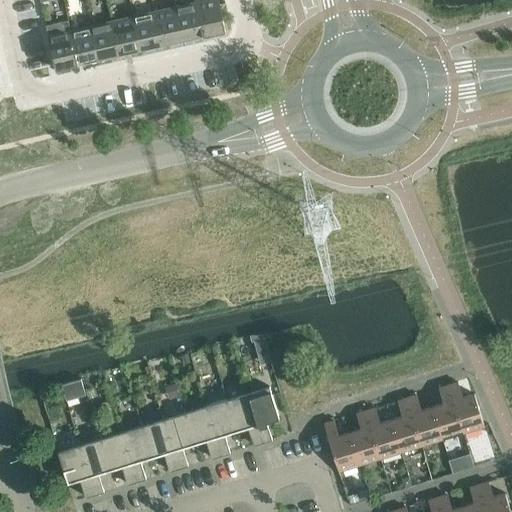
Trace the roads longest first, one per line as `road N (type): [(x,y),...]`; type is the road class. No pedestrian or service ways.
road 1 (residential): [(50,94),(232,53),(248,43),(244,0)]
road 2 (unclassified): [(0,191),(218,141)]
